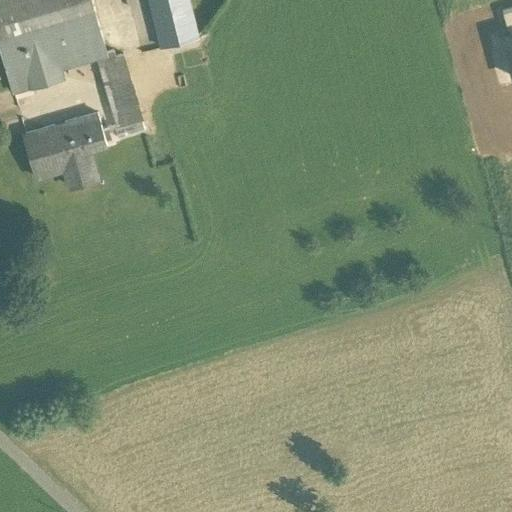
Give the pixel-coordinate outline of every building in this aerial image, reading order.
[(92,0),(0,0),(0,19),(33,9),(37,22),(94,6),(92,0)] [(188,0),(148,0),(151,11),(189,2),(188,0)] [(511,0),(498,0),(502,12),(511,9),(511,0)] [(189,2),(151,11),(160,46),(161,46),(197,37),(198,37),(189,2)] [(37,22),(0,33),(0,44),(13,90),(52,79),(49,69),(99,54),(108,52),(94,6),(37,22)] [(33,9),(0,19),(0,33),(37,22),(33,9)] [(511,9),(502,12),(509,37),(511,36),(511,9)] [(503,39),(511,72),(511,36),(509,37),(503,39)] [(117,55),(115,50),(108,52),(99,54),(111,94),(134,87),(125,52),(117,55)] [(209,53),(174,64),(180,80),(214,69),(209,53)] [(134,87),(111,94),(114,106),(138,99),(134,87)] [(138,99),(114,106),(120,124),(143,117),(138,99)] [(99,112),(26,133),(39,176),(65,169),(68,168),(64,155),(83,150),(108,142),(99,112)] [(120,124),(117,125),(120,137),(147,129),(143,117),(120,124)] [(83,150),(64,155),(68,168),(65,169),(70,184),(91,178),(83,150)]
